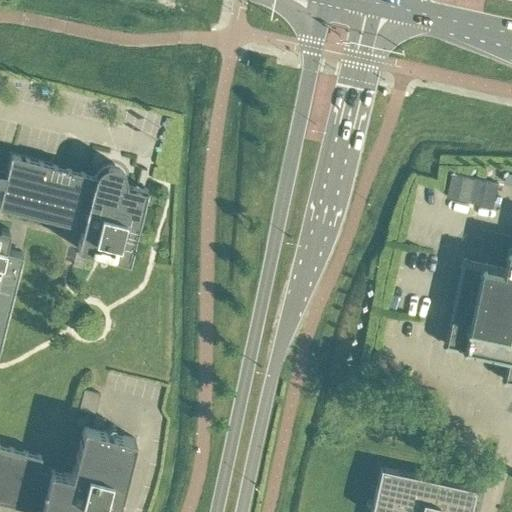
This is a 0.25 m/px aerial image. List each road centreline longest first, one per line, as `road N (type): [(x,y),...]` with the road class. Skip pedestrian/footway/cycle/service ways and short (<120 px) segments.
road 1 (tertiary): [(241,511),(275,362),(328,205),(375,2)]
road 2 (tertiary): [(323,0),(216,511)]
road 3 (primary): [(375,2),(511,32)]
